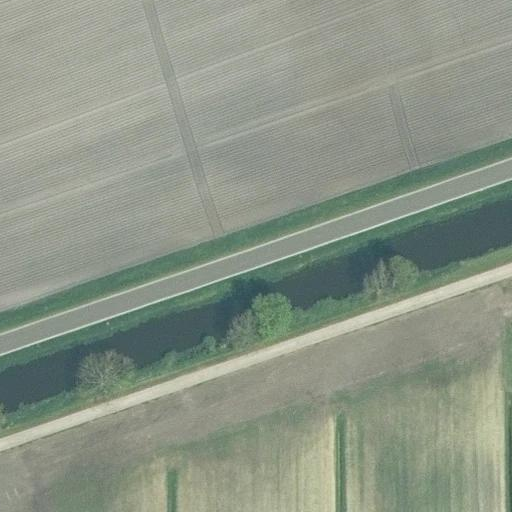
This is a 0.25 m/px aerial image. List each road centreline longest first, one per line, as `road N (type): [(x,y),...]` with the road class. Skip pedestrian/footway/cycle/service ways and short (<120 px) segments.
road 1 (unclassified): [(0,346),(511,170)]
road 2 (unclassified): [(0,439),(511,267)]
